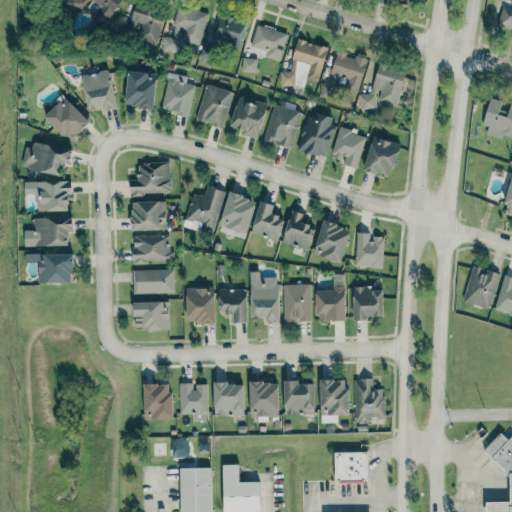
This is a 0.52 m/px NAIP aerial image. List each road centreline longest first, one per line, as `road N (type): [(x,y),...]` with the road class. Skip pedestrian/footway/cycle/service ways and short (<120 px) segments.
road 1 (residential): [(405,349),(118,353),(105,332),(102,154),(116,139),(146,137),(444,228)]
road 2 (tertiary): [(434,511),(444,228),(472,0)]
road 3 (tertiary): [(438,0),(419,135),(404,485)]
road 4 (residential): [(281,0),(511,70)]
